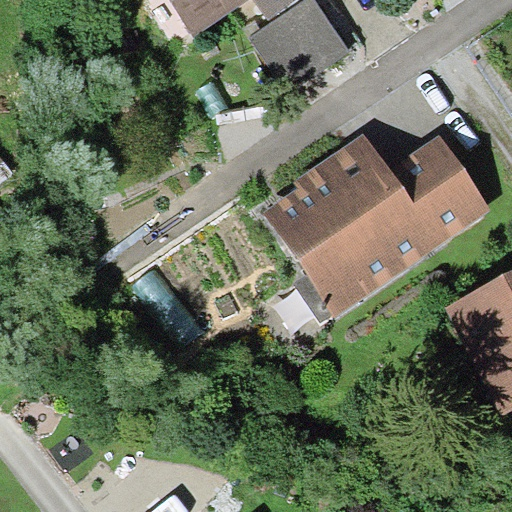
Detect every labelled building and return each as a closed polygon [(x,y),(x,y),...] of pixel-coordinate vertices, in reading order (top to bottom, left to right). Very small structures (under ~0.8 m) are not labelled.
[(152,0),(182,41),(240,0),(246,0),(263,23),(295,0),(152,0)] [(335,53),(297,0),(295,0),(263,23),(236,42),(275,96),(335,53)] [(258,208),(337,320),(492,212),(439,137),(389,171),(364,135),(258,208)] [(0,148),(0,175),(13,167),(0,148)] [(511,273),(442,310),(496,416),(511,408),(511,273)]
